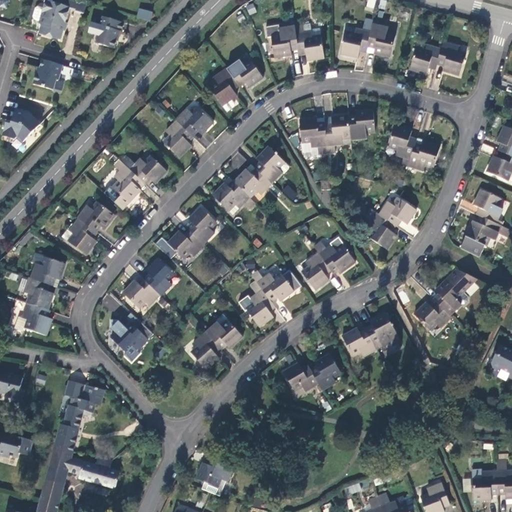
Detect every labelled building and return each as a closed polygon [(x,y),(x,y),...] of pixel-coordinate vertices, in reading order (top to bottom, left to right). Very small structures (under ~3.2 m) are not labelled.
[(47,0),(45,8),(41,21),(41,23),(42,25),(40,33),(62,39),(64,30),(63,29),(65,22),(66,23),(70,9),(71,8),(69,7),(47,0)] [(87,4),(73,0),(70,0),(69,7),(71,8),(70,9),(76,11),(76,12),(85,14),(87,4)] [(249,15),(256,12),(253,3),(246,6),(249,15)] [(41,21),(45,8),(39,6),(37,8),(34,17),(37,20),(41,21)] [(151,12),(137,8),(135,16),(149,20),(151,12)] [(125,22),(103,15),(100,24),(97,23),(94,33),(98,35),(96,40),(99,44),(114,49),(117,40),(115,37),(117,30),(122,32),(125,22)] [(295,26),(293,15),(286,17),(288,28),(280,29),(279,25),(267,27),(269,38),(272,37),(276,58),(293,55),(292,52),(291,45),(298,45),(295,26)] [(364,31),(357,29),(355,35),(346,33),(342,54),(359,57),(360,52),(361,47),(368,49),(368,48),(370,42),(372,32),(373,25),(374,20),(366,19),(364,31)] [(321,28),(320,22),(303,25),(304,32),(312,31),(312,29),(321,28)] [(303,25),(295,26),(298,45),(299,50),(299,52),(306,50),(307,56),(308,61),(325,57),(321,28),(312,29),(312,31),(304,32),(303,25)] [(389,28),(373,25),(372,32),(370,42),(376,44),(375,50),(375,53),(391,57),(396,36),(387,34),(389,28)] [(459,47),(444,42),(442,49),(439,60),(446,62),(444,67),(444,71),(460,76),(466,55),(458,52),(459,47)] [(439,60),(442,49),(428,45),(426,51),(417,48),(411,69),(427,74),(429,69),(431,63),(437,66),(439,60)] [(59,80),(64,65),(44,60),(40,74),(36,73),(32,85),(54,91),(57,80),(59,80)] [(241,60),(228,70),(237,83),(238,84),(244,80),(246,83),(250,88),(264,78),(251,60),(244,65),(241,60)] [(228,70),(227,68),(214,78),(218,83),(211,88),(224,106),(232,100),(238,96),(235,91),(231,87),(237,83),(228,70)] [(231,87),(235,91),(240,87),(238,84),(237,83),(231,87)] [(232,100),(224,106),(227,111),(229,111),(235,107),(235,105),(232,100)] [(162,116),(166,111),(158,105),(154,110),(162,116)] [(188,109),(177,121),(190,133),(195,128),(199,132),(202,135),(214,122),(199,107),(192,113),(188,109)] [(29,114),(16,110),(12,124),(7,123),(3,137),(16,140),(18,137),(24,143),(41,125),(29,114)] [(357,122),(350,123),(352,140),(367,139),(367,133),(376,132),(374,110),(356,112),(356,116),(357,122)] [(326,129),(329,154),(336,153),(335,146),(352,144),(352,140),(350,123),(350,116),(332,118),(333,128),(326,129)] [(326,128),(325,118),(318,119),(319,130),(326,129),(326,128)] [(332,118),(325,118),(326,128),(326,129),(333,128),(332,118)] [(319,130),(318,119),(300,121),(303,143),(313,142),(314,148),(318,148),(319,155),(329,154),(326,129),(319,130)] [(192,145),(190,143),(185,139),(190,134),(190,133),(177,121),(167,132),(171,136),(165,143),(180,158),(192,145)] [(403,165),(409,167),(414,149),(416,144),(410,141),(411,136),(413,131),(396,126),(390,147),(398,150),(396,156),(404,159),(403,165)] [(507,153),(511,155),(511,128),(504,126),(497,142),(501,143),(506,146),(504,152),(507,153)] [(190,134),(194,137),(199,132),(195,128),(190,133),(190,134)] [(190,143),(195,138),(194,137),(190,134),(185,139),(190,143)] [(313,142),(303,143),(303,151),(305,154),(313,153),(313,156),(319,155),(318,148),(314,148),(313,142)] [(414,149),(409,167),(424,172),(426,165),(434,168),(440,147),(424,142),(423,146),(421,151),(414,149)] [(264,166),(260,172),(272,184),(283,173),(278,169),(284,162),(269,147),(257,159),(260,162),(264,166)] [(511,172),(511,155),(507,153),(505,160),(500,158),(494,156),(487,172),(507,181),(511,172)] [(148,177),(152,180),(156,184),(168,171),(152,156),(146,163),(141,159),(135,165),(130,170),(142,181),(143,182),(148,177)] [(126,167),(119,160),(114,165),(121,171),(115,177),(120,181),(114,188),(122,195),(116,202),(123,209),(129,202),(142,190),(137,186),(142,181),(130,170),(126,167)] [(130,170),(135,165),(131,161),(126,167),(130,170)] [(260,162),(255,167),(256,168),(260,172),(264,166),(260,162)] [(278,169),(283,173),(284,175),(289,170),(289,167),(284,162),(278,169)] [(255,177),(260,172),(256,168),(251,174),(255,177)] [(262,195),(272,184),(260,172),(255,177),(251,174),(247,170),(235,182),(238,185),(251,197),(257,190),(262,195)] [(146,185),(147,186),(152,180),(148,177),(143,182),(146,185)] [(142,190),(146,185),(143,182),(142,181),(137,186),(142,190)] [(235,182),(233,181),(229,186),(233,190),(238,185),(235,182)] [(330,181),(321,181),(322,190),(330,190),(330,181)] [(251,211),(257,203),(251,197),(238,185),(233,190),(229,186),(225,183),(213,196),(230,212),(236,205),(240,208),(244,204),(251,211)] [(289,185),(284,191),(294,200),(300,195),(289,185)] [(486,218),(503,226),(504,223),(498,220),(503,210),(498,207),(501,199),(481,190),(474,205),(479,207),(483,210),(481,216),(486,218)] [(398,219),(403,222),(407,225),(417,210),(399,198),(394,205),(389,202),(381,215),(393,223),(394,225),(398,219)] [(88,206),(79,218),(79,219),(94,229),(98,223),(102,227),(106,229),(116,215),(99,202),(94,209),(88,206)] [(233,215),(240,208),(236,205),(230,212),(233,215)] [(190,220),(192,223),(196,226),(191,232),(193,233),(205,245),(215,233),(211,229),(217,222),(201,207),(190,220)] [(381,215),(378,214),(370,227),(374,230),(369,238),(388,250),(397,235),(393,232),(389,230),(393,223),(381,215)] [(481,216),(480,216),(477,222),(483,225),(486,218),(481,216)] [(511,231),(511,230),(503,226),(486,218),(483,225),(477,222),(474,221),(467,237),(486,245),(487,246),(490,238),(496,240),(499,233),(509,237),(511,231)] [(94,229),(79,219),(75,225),(73,224),(63,237),(87,255),(98,241),(95,239),(90,236),(94,230),(94,229)] [(397,226),(399,227),(403,222),(398,219),(394,225),(397,226)] [(98,233),(102,227),(98,223),(94,229),(94,230),(98,233)] [(192,223),(187,228),(190,231),(191,232),(196,226),(192,223)] [(95,239),(99,233),(98,233),(94,230),(90,236),(95,239)] [(195,257),(206,246),(205,245),(193,233),(189,239),(185,235),(181,231),(169,244),(184,259),(190,253),(195,257)] [(462,248),(480,258),(486,245),(467,237),(462,248)] [(337,265),(342,272),(356,262),(340,240),(328,249),(322,242),(314,248),(318,253),(329,267),(330,270),(337,265)] [(330,280),(326,276),(324,272),(329,267),(318,253),(307,263),(310,268),(303,273),(316,291),(330,280)] [(51,277),(56,279),(61,281),(66,264),(46,257),(43,266),(38,264),(32,279),(47,284),(48,284),(51,277)] [(161,295),(162,296),(173,285),(169,280),(175,274),(159,259),(147,271),(150,274),(154,278),(149,284),(161,295)] [(245,261),(247,269),(255,268),(253,260),(245,261)] [(215,268),(223,276),(230,269),(221,261),(215,268)] [(332,272),(336,277),(342,272),(337,265),(330,270),(332,272)] [(270,272),(271,274),(275,280),(283,274),(284,273),(278,266),(270,272)] [(326,276),(332,272),(330,270),(329,267),(324,272),(326,276)] [(438,303),(440,305),(450,315),(461,304),(465,304),(468,302),(468,298),(463,293),(477,279),(456,269),(436,292),(438,293),(443,298),(438,303)] [(257,281),(269,298),(275,294),(278,299),(281,302),(295,292),(302,287),(290,271),(283,275),(283,274),(275,280),(271,274),(264,279),(259,271),(253,275),(257,281)] [(154,278),(150,274),(145,280),(148,283),(149,284),(154,278)] [(52,285),(54,286),(56,279),(51,277),(48,284),(52,285)] [(31,295),(28,304),(46,310),(49,311),(55,294),(49,292),(45,290),(47,284),(32,279),(31,278),(26,294),(31,295)] [(145,280),(143,278),(139,283),(144,288),(148,283),(145,280)] [(150,306),(161,295),(149,284),(148,283),(144,288),(139,283),(136,281),(124,293),(139,309),(146,302),(150,306)] [(269,298),(257,281),(251,285),(258,294),(252,299),(251,299),(255,305),(247,310),(248,310),(260,327),(274,317),(271,312),(268,309),(274,304),(273,303),(269,298)] [(438,293),(433,298),(436,301),(438,303),(443,298),(438,293)] [(269,298),(273,303),(278,299),(275,294),(269,298)] [(246,311),(248,310),(247,310),(255,305),(251,299),(252,299),(249,296),(240,302),(246,311)] [(436,301),(431,306),(435,310),(440,305),(438,303),(436,301)] [(435,334),(452,317),(450,315),(440,305),(435,310),(431,306),(427,302),(415,315),(435,334)] [(46,310),(28,304),(24,319),(29,320),(26,329),(47,336),(52,319),(49,318),(44,316),(46,310)] [(271,312),(276,308),(274,304),(268,309),(271,312)] [(369,333),(378,349),(391,341),(389,336),(397,332),(386,313),(370,322),(372,325),(375,330),(369,333)] [(224,342),(228,346),(231,349),(243,337),(223,314),(216,320),(218,322),(207,333),(218,346),(219,346),(224,342)] [(29,320),(24,319),(20,317),(16,330),(25,333),(26,329),(29,320)] [(132,323),(126,328),(131,332),(136,327),(132,323)] [(372,325),(366,328),(369,333),(375,330),(372,325)] [(112,338),(127,354),(134,347),(138,351),(149,340),(136,327),(131,332),(126,328),(124,326),(112,338)] [(476,336),(480,329),(474,326),(470,333),(476,336)] [(364,357),(378,349),(369,333),(363,337),(360,332),(358,328),(342,337),(353,356),(361,352),(364,357)] [(369,333),(366,328),(360,332),(363,337),(369,333)] [(218,346),(207,333),(195,343),(199,347),(192,353),(207,370),(220,358),(216,354),(213,350),(218,346)] [(221,350),(222,351),(228,346),(224,342),(219,346),(221,350)] [(216,354),(221,350),(219,346),(218,346),(213,350),(216,354)] [(134,347),(127,354),(126,356),(132,363),(141,354),(138,351),(134,347)] [(511,380),(511,352),(500,347),(492,365),(492,369),(498,372),(501,371),(510,375),(509,378),(511,380)] [(319,384),(324,390),(337,383),(333,377),(342,372),(330,354),(315,363),(317,366),(321,371),(314,375),(319,384)] [(306,392),(316,386),(319,384),(314,375),(311,369),(305,373),(302,368),(299,364),(284,373),(295,391),(303,387),(306,392)] [(321,371),(317,366),(311,369),(314,375),(321,371)] [(0,392),(9,395),(8,399),(18,402),(19,399),(22,400),(24,390),(22,389),(24,378),(0,371),(0,392)] [(45,387),(48,379),(40,377),(38,384),(45,387)] [(66,396),(72,397),(81,399),(85,385),(70,381),(66,396)] [(61,425),(58,436),(55,449),(73,454),(75,449),(83,416),(95,413),(97,404),(102,405),(105,391),(85,385),(81,399),(72,397),(65,425),(61,425)] [(334,409),(329,401),(323,404),(328,412),(334,409)] [(33,441),(9,435),(9,438),(3,436),(0,435),(0,455),(10,458),(10,456),(18,458),(20,454),(29,457),(33,441)] [(55,449),(43,494),(61,499),(69,470),(81,474),(80,478),(116,489),(124,464),(111,460),(99,457),(97,465),(88,463),(88,462),(72,458),(73,454),(55,449)] [(210,458),(207,465),(213,467),(216,460),(210,458)] [(197,480),(218,488),(222,480),(227,482),(233,467),(216,460),(213,467),(207,465),(204,464),(197,480)] [(507,460),(498,460),(498,472),(499,491),(506,490),(506,496),(506,499),(511,499),(511,470),(508,471),(507,460)] [(222,480),(218,488),(226,492),(235,468),(233,467),(227,482),(222,480)] [(493,500),(493,496),(492,491),(499,491),(498,472),(483,472),(483,470),(474,470),(475,501),(493,500)] [(463,491),(471,491),(471,479),(464,479),(463,491)] [(445,511),(444,508),(442,503),(449,500),(443,484),(428,489),(430,495),(422,498),(427,511),(445,511)] [(43,494),(42,500),(38,511),(17,511),(10,510),(8,511),(57,511),(61,499),(43,494)] [(387,501),(385,495),(379,498),(382,503),(387,501)] [(383,511),(381,507),(378,497),(369,501),(373,510),(368,511),(383,511)] [(399,507),(407,504),(405,498),(397,502),(399,507)] [(410,511),(407,504),(399,507),(397,502),(381,507),(383,511),(410,511)]
